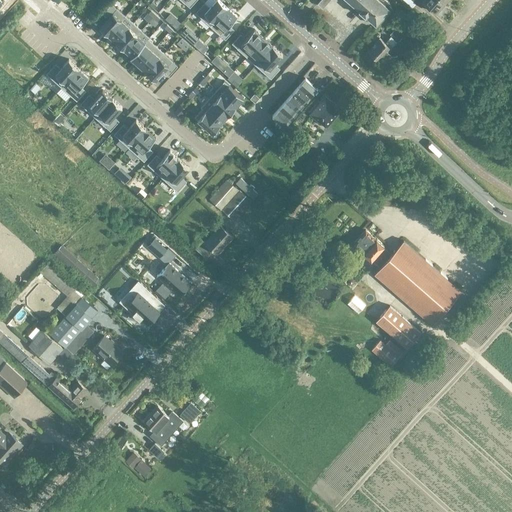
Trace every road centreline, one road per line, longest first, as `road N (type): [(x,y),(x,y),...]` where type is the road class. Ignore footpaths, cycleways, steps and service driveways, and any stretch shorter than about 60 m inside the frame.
road 1 (tertiary): [(31,511),(381,128)]
road 2 (residential): [(320,47),(220,154),(209,155),(47,10)]
road 3 (tertiary): [(511,219),(410,127)]
road 4 (tertiary): [(409,101),(493,0)]
